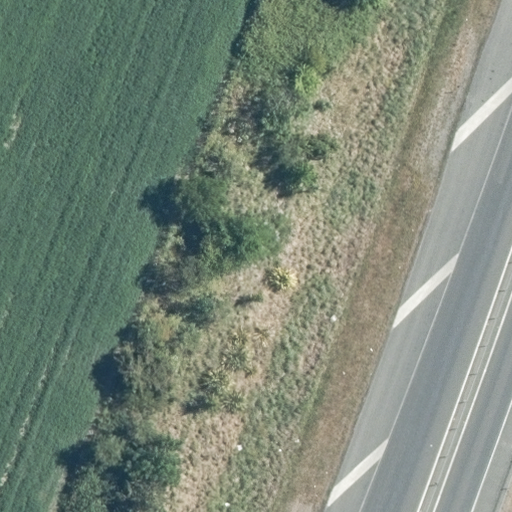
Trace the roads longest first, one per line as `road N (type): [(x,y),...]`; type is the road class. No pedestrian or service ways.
road 1 (trunk): [(381,511),(511,126)]
road 2 (trunk): [(511,366),(455,511)]
